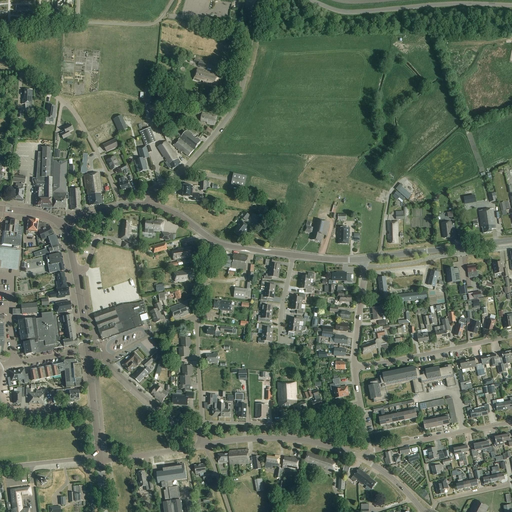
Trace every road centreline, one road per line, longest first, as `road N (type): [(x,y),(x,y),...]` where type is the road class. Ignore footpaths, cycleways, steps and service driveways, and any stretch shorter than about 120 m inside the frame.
road 1 (unclassified): [(147,190),(181,171),(238,97),(249,0)]
road 2 (unclassified): [(147,190),(118,196),(70,107),(2,57)]
road 3 (unclassified): [(310,0),(353,12),(511,5)]
road 4 (residential): [(353,369),(511,336)]
road 5 (tertiary): [(362,259),(511,240)]
road 6 (residential): [(366,451),(511,422)]
road 7 (secondary): [(87,350),(61,227)]
